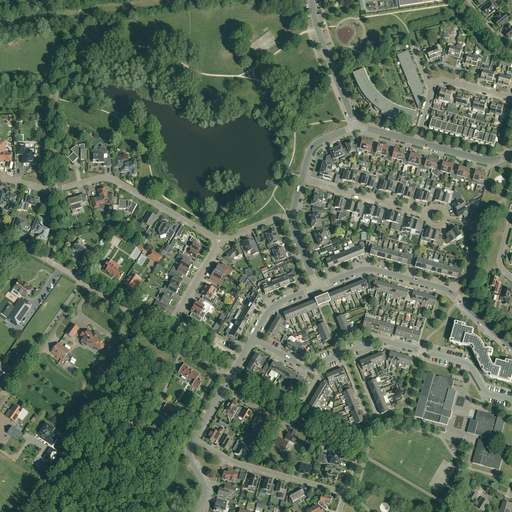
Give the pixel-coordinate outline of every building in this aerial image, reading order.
[(490,6),(484,11),(487,14),(489,16),(499,7),(493,0),(492,0),(488,4),(490,6)] [(503,16),(500,12),(494,17),(497,20),(494,22),(497,25),(496,25),(498,28),(498,27),(499,28),(503,24),(503,25),(506,23),(505,22),(509,19),(504,14),(503,16)] [(443,54),(442,52),(439,44),(436,45),(437,47),(432,49),(436,58),(441,56),(441,55),(443,54)] [(454,57),(456,48),(451,46),(451,45),(448,44),(446,52),(449,53),(448,56),(454,57)] [(462,49),(461,49),(462,46),(461,45),(459,44),(457,46),(456,48),(454,57),(459,59),(460,56),(463,57),(464,53),(461,52),(462,49)] [(430,61),(436,58),(432,49),(427,51),(426,50),(423,51),(427,61),(430,60),(430,61)] [(399,62),(410,58),(408,51),(400,54),(397,55),(399,62)] [(471,66),(474,56),(468,54),(469,53),(466,52),(463,63),(466,63),(465,64),(471,66)] [(474,56),(471,66),(477,67),(477,66),(480,67),(483,57),(479,56),(479,57),(474,56)] [(402,68),(413,64),(410,58),(399,62),(402,68)] [(405,75),(416,70),(413,64),(402,68),(405,75)] [(480,80),(482,80),(486,81),(489,72),(490,68),(484,66),(484,69),(481,68),(478,78),(481,79),(480,80)] [(355,80),(366,76),(363,69),(360,70),(359,70),(358,71),(357,71),(357,72),(352,74),(355,80)] [(407,81),(418,77),(416,70),(405,75),(407,81)] [(496,81),(498,72),(495,72),(494,73),(489,72),(486,81),(492,83),(493,80),(496,81)] [(503,86),(506,76),(500,75),(501,73),(498,72),(496,81),(498,81),(498,85),(503,86)] [(511,87),(511,80),(511,81),(511,76),(511,75),(507,74),(506,76),(503,86),(509,88),(509,87),(511,87)] [(358,87),(368,81),(366,76),(355,80),(358,87)] [(410,88),(421,83),(418,77),(407,81),(410,88)] [(362,93),(372,86),(368,81),(358,87),(362,93)] [(412,94),(423,90),(421,83),(410,88),(412,94)] [(366,99),(375,91),(372,86),(362,93),(366,99)] [(444,101),(447,91),(441,89),(441,90),(438,90),(435,100),(438,101),(439,101),(439,102),(440,102),(441,102),(442,102),(443,102),(444,101)] [(423,90),(412,94),(418,108),(423,90)] [(371,104),(379,96),(375,91),(366,99),(371,104)] [(452,105),(453,100),(455,94),(452,93),(453,93),(447,91),(444,101),(450,102),(449,104),(452,105)] [(461,105),(464,96),(458,94),(458,95),(455,94),(453,100),(456,101),(456,104),(461,105)] [(375,108),(382,98),(379,96),(371,104),(374,107),(375,108)] [(472,99),(469,98),(470,97),(464,96),(461,105),(467,107),(466,108),(469,109),(471,105),(472,101),(472,99)] [(381,112),(387,102),(382,98),(375,108),(379,110),(381,112)] [(478,110),(481,100),(475,99),(474,102),(472,101),(471,105),(473,106),(473,109),(478,110)] [(489,104),(486,103),(487,102),(481,100),(478,110),(484,112),(485,109),(488,109),(489,104)] [(387,115),(392,105),(387,102),(381,112),(387,115)] [(495,115),(498,105),(492,103),(492,104),(489,104),(488,109),(486,114),(490,115),(490,113),(495,115)] [(394,118),(398,107),(392,105),(387,115),(394,118)] [(498,105),(495,115),(501,116),(502,113),(505,114),(506,110),(503,110),(504,107),(498,105)] [(400,121),(404,109),(398,107),(394,118),(400,121)] [(407,123),(410,111),(404,109),(400,121),(407,123)] [(410,111),(407,123),(414,124),(415,119),(416,119),(416,118),(416,117),(416,116),(417,113),(410,111)] [(456,135),(455,136),(458,137),(459,136),(461,136),(463,128),(458,127),(456,135)] [(365,151),(367,142),(362,140),(360,147),(357,146),(357,152),(361,153),(362,150),(365,151)] [(348,142),(345,143),(349,153),(354,151),(355,152),(357,152),(357,145),(354,145),(354,146),(353,147),(351,142),(349,143),(348,142)] [(372,156),(374,149),(371,149),(372,143),(367,142),(365,151),(367,151),(367,153),(368,154),(372,156)] [(6,153),(4,153),(4,143),(0,143),(0,162),(3,162),(3,160),(5,160),(10,161),(12,155),(6,153)] [(25,144),(22,144),(17,144),(17,155),(23,155),(23,164),(23,163),(26,163),(26,164),(30,164),(30,163),(32,163),(33,163),(34,162),(35,161),(35,160),(35,157),(36,157),(36,156),(35,156),(35,150),(29,150),(29,149),(25,149),(25,144)] [(75,151),(68,158),(73,163),(78,157),(79,158),(81,158),(81,160),(86,160),(86,150),(84,150),(84,145),(83,145),(80,146),(80,145),(78,146),(76,147),(75,148),(76,150),(75,151)] [(381,155),(383,146),(378,145),(376,150),(374,149),(372,156),(371,157),(376,158),(377,157),(380,158),(381,155)] [(92,162),(96,162),(103,163),(103,167),(111,167),(111,159),(105,159),(105,154),(107,152),(102,146),(98,151),(95,148),(91,152),(93,154),(93,158),(92,158),(92,162)] [(335,147),(339,158),(344,155),(345,157),(348,156),(345,149),(342,150),(341,146),(339,147),(337,146),(335,147)] [(388,160),(390,154),(387,153),(389,148),(383,146),(381,155),(384,156),(383,157),(383,158),(384,159),(388,160)] [(336,159),(339,158),(335,147),(332,149),(331,150),(330,151),(332,156),(331,156),(326,158),(329,161),(335,163),(336,162),(337,161),(336,159)] [(397,160),(399,150),(394,149),(392,155),(390,154),(388,160),(388,161),(391,162),(392,158),(397,160)] [(404,164),(406,158),(403,158),(405,152),(399,150),(397,160),(402,161),(401,164),(404,164)] [(413,164),(416,155),(410,153),(409,159),(406,158),(404,164),(404,166),(406,166),(407,165),(412,167),(413,164)] [(420,169),(422,163),(419,162),(421,156),(416,155),(413,164),(412,167),(420,169)] [(429,168),(432,159),(426,158),(425,163),(422,163),(420,169),(423,169),(423,171),(425,171),(426,168),(429,168)] [(121,172),(131,172),(132,174),(133,175),(134,175),(135,174),(136,174),(136,172),(136,162),(136,161),(134,160),(132,161),(131,162),(131,163),(125,163),(125,159),(115,159),(115,168),(121,168),(121,172)] [(436,176),(438,167),(435,166),(437,161),(432,159),(429,168),(432,169),(431,172),(432,174),(433,174),(433,175),(436,176)] [(334,166),(335,163),(329,161),(328,164),(327,164),(323,163),(322,164),(321,165),(320,168),(330,171),(332,165),(334,166)] [(445,173),(448,164),(442,162),(441,168),(438,167),(436,176),(438,177),(439,176),(440,174),(441,174),(442,173),(442,172),(445,173)] [(453,178),(454,172),(452,171),(453,165),(448,164),(445,173),(451,174),(450,177),(453,178)] [(350,173),(344,172),(346,167),(342,166),(340,173),(344,174),(342,180),(348,182),(348,181),(350,173)] [(461,181),(462,177),(464,168),(459,167),(457,172),(454,172),(453,178),(452,179),(461,181)] [(329,177),(330,171),(320,168),(319,171),(320,172),(320,174),(323,175),(322,178),(330,181),(331,177),(329,177)] [(465,181),(469,182),(471,176),(468,175),(469,170),(464,168),(462,177),(464,178),(464,179),(465,181)] [(361,171),(357,170),(351,169),(350,173),(348,181),(354,183),(356,176),(359,177),(361,171)] [(369,174),(364,173),(364,171),(361,171),(359,177),(359,178),(362,178),(360,184),(366,186),(369,178),(370,175),(369,174)] [(477,184),(478,182),(480,173),(475,171),(475,172),(473,177),(471,176),(469,182),(472,183),(472,182),(477,184)] [(377,184),(379,174),(376,173),(375,176),(370,175),(369,178),(366,186),(366,187),(372,189),(374,183),(377,184)] [(482,186),(485,186),(487,180),(484,180),(485,174),(480,173),(478,182),(477,184),(482,186)] [(387,183),(384,182),(385,179),(382,178),(382,177),(379,176),(380,174),(379,174),(377,184),(380,184),(378,190),(385,192),(385,191),(387,183)] [(397,182),(391,180),(391,178),(388,177),(387,183),(385,191),(391,193),(392,187),(396,188),(397,182)] [(397,182),(396,188),(399,189),(397,194),(403,196),(405,188),(406,187),(407,182),(405,182),(403,183),(397,182)] [(403,196),(403,197),(409,199),(410,193),(414,194),(414,193),(415,188),(415,187),(410,186),(410,184),(409,183),(407,182),(406,187),(405,188),(403,196)] [(415,188),(414,193),(417,194),(415,200),(421,202),(422,201),(421,201),(422,200),(424,193),(425,190),(424,190),(421,189),(419,188),(420,185),(416,184),(416,185),(415,187),(415,188)] [(454,191),(453,193),(452,197),(456,198),(457,200),(456,201),(457,204),(454,206),(457,211),(464,207),(464,208),(465,207),(461,200),(460,199),(463,189),(455,187),(454,191)] [(96,197),(91,198),(92,200),(94,208),(96,207),(99,207),(98,204),(104,202),(104,201),(109,200),(109,202),(112,202),(112,194),(108,195),(107,192),(106,192),(105,188),(97,190),(98,195),(99,195),(99,197),(96,198),(96,197)] [(422,200),(421,201),(422,201),(427,203),(428,200),(429,197),(432,198),(433,193),(434,192),(434,189),(432,188),(431,189),(430,191),(428,190),(427,189),(425,188),(424,190),(425,190),(424,193),(422,200)] [(444,191),(438,189),(435,188),(434,189),(434,192),(433,193),(436,194),(435,201),(441,202),(443,194),(444,191)] [(16,204),(17,200),(18,197),(11,195),(11,194),(9,193),(9,192),(8,191),(7,190),(6,190),(5,191),(4,192),(3,196),(0,195),(0,204),(1,205),(2,201),(9,203),(7,210),(13,212),(15,204),(16,204)] [(328,195),(326,194),(327,194),(318,191),(318,195),(314,194),(312,196),(311,199),(316,200),(322,202),(322,200),(326,201),(327,200),(328,195)] [(453,193),(448,192),(447,195),(443,194),(441,202),(447,204),(448,198),(452,199),(452,197),(453,193)] [(86,201),(85,200),(84,195),(79,196),(80,197),(71,199),(71,200),(68,201),(69,206),(71,211),(81,208),(80,203),(86,201)] [(22,200),(19,209),(24,211),(26,204),(29,205),(37,207),(37,205),(38,205),(40,201),(39,201),(39,200),(39,199),(35,198),(32,197),(27,196),(26,200),(26,201),(22,200)] [(322,202),(316,200),(311,199),(311,202),(311,203),(311,205),(316,206),(316,207),(315,210),(322,211),(323,211),(324,205),(321,205),(322,202)] [(346,201),(342,200),(337,199),(335,208),(338,209),(337,212),(343,213),(344,210),(346,201)] [(128,201),(120,200),(119,200),(119,207),(117,207),(117,205),(113,205),(113,212),(117,212),(117,208),(119,208),(118,209),(128,209),(128,208),(129,208),(127,211),(132,214),(137,206),(132,203),(131,204),(128,202),(128,201)] [(352,213),(355,204),(346,201),(344,210),(352,213)] [(357,219),(358,217),(360,218),(364,206),(355,204),(352,213),(351,217),(354,218),(357,219)] [(372,217),(375,208),(366,206),(363,217),(368,218),(368,216),(372,217)] [(467,213),(464,208),(464,207),(457,211),(456,212),(459,217),(463,215),(464,218),(465,218),(464,220),(470,221),(471,216),(471,214),(469,211),(467,213)] [(380,224),(381,220),(384,210),(375,208),(372,217),(371,220),(377,222),(377,223),(380,224)] [(322,211),(315,210),(314,210),(315,215),(314,215),(309,216),(310,218),(309,219),(309,222),(320,220),(320,219),(321,214),(322,211)] [(392,223),(395,213),(386,211),(383,220),(392,223)] [(156,217),(149,212),(143,223),(150,227),(156,217)] [(396,224),(394,230),(399,231),(400,228),(403,216),(395,213),(392,223),(396,224)] [(16,216),(12,224),(15,225),(15,226),(15,227),(15,228),(16,229),(15,230),(22,232),(21,232),(23,229),(28,231),(29,230),(30,230),(30,229),(30,228),(30,227),(24,224),(25,223),(20,221),(20,217),(16,216)] [(45,219),(37,216),(32,229),(36,230),(35,233),(39,234),(38,237),(46,240),(46,238),(48,239),(50,232),(49,232),(50,230),(43,227),(42,227),(45,219)] [(411,232),(414,221),(405,218),(401,231),(405,232),(405,231),(411,232)] [(318,230),(325,228),(323,225),(321,226),(320,220),(309,222),(310,225),(311,226),(312,228),(317,227),(318,230)] [(415,235),(415,233),(420,235),(423,223),(414,221),(411,232),(410,233),(415,235)] [(158,226),(159,229),(158,230),(160,236),(166,235),(168,236),(167,238),(170,240),(175,233),(169,229),(170,229),(168,223),(162,224),(161,225),(158,226)] [(144,244),(152,230),(149,228),(141,242),(144,244)] [(316,241),(326,237),(328,236),(325,228),(318,230),(319,230),(320,233),(319,233),(315,235),(315,237),(315,239),(316,241)] [(459,238),(459,237),(463,234),(461,230),(458,232),(456,228),(451,231),(451,232),(456,240),(456,241),(458,240),(459,239),(459,238)] [(430,243),(430,240),(433,231),(427,230),(425,235),(422,235),(420,240),(426,242),(430,243)] [(268,240),(278,236),(277,233),(275,233),(275,231),(270,233),(269,232),(268,233),(266,234),(268,240)] [(438,246),(440,240),(437,239),(439,233),(433,231),(430,240),(433,241),(433,244),(439,245),(438,246)] [(447,244),(456,240),(451,232),(446,235),(448,239),(445,240),(447,244)] [(268,249),(276,246),(275,243),(279,242),(278,240),(279,238),(278,236),(268,240),(269,243),(267,244),(269,249),(268,249)] [(331,245),(330,242),(328,236),(326,237),(316,241),(317,244),(318,245),(319,246),(323,245),(324,248),(331,245)] [(198,253),(201,247),(195,244),(197,242),(196,240),(192,238),(190,241),(193,243),(190,248),(198,253)] [(250,240),(243,242),(247,252),(250,251),(252,255),(259,253),(254,241),(251,242),(250,240)] [(95,250),(89,246),(87,249),(77,242),(75,245),(72,249),(73,249),(73,250),(75,252),(76,251),(79,253),(79,254),(83,257),(85,254),(91,257),(95,250)] [(355,247),(359,256),(364,254),(362,249),(365,248),(362,242),(359,244),(360,245),(355,247)] [(375,256),(377,247),(372,245),(372,244),(369,243),(368,249),(371,250),(369,255),(375,256)] [(163,256),(166,252),(170,246),(167,244),(161,255),(163,256)] [(226,254),(224,258),(232,264),(235,261),(234,260),(237,259),(236,257),(242,255),(238,244),(232,247),(233,251),(231,252),(230,251),(227,255),(226,254)] [(198,253),(190,248),(187,246),(185,249),(186,250),(183,255),(188,258),(190,255),(196,259),(199,253),(198,253)] [(274,256),(285,252),(283,250),(282,249),(281,247),(278,249),(276,246),(268,249),(269,252),(272,251),(274,256)] [(354,258),(359,256),(355,247),(350,249),(354,258)] [(349,260),(354,258),(350,249),(345,251),(349,260)] [(158,263),(162,257),(151,251),(148,256),(158,263)] [(344,262),(349,260),(345,251),(340,253),(344,262)] [(409,252),(407,251),(404,251),(403,254),(401,263),(406,265),(408,260),(411,261),(412,255),(409,254),(409,252)] [(285,252),(274,256),(277,262),(274,263),(276,266),(283,262),(282,260),(286,258),(285,256),(286,255),(285,252)] [(338,264),(344,262),(340,253),(335,255),(338,264)] [(188,270),(191,264),(185,261),(186,258),(179,254),(176,259),(178,260),(176,264),(180,266),(188,270)] [(333,266),(338,264),(335,255),(330,257),(333,266)] [(420,269),(423,259),(417,258),(418,256),(415,255),(413,261),(416,262),(415,267),(420,269)] [(328,269),(333,266),(330,257),(325,259),(324,258),(321,259),(323,265),(326,264),(328,269)] [(111,264),(112,262),(109,260),(107,262),(103,267),(106,269),(105,271),(109,274),(119,280),(124,273),(117,269),(118,269),(111,264)] [(223,264),(221,267),(218,265),(215,271),(223,275),(223,276),(225,273),(227,274),(228,273),(230,274),(233,270),(223,264)] [(189,270),(188,270),(180,266),(179,268),(176,267),(176,268),(173,266),(170,271),(177,275),(179,272),(185,276),(189,270)] [(460,279),(463,268),(459,267),(459,269),(454,268),(451,277),(457,279),(457,278),(460,279)] [(209,279),(211,280),(221,286),(223,283),(220,281),(223,275),(215,271),(215,270),(211,276),(209,279)] [(286,275),(290,284),(295,282),(293,277),(296,276),(294,270),(291,271),(291,273),(286,275)] [(177,275),(170,271),(168,275),(170,276),(167,281),(178,287),(181,282),(175,278),(177,275)] [(290,284),(286,275),(286,273),(281,275),(281,277),(285,286),(290,284)] [(138,289),(139,288),(142,282),(139,280),(140,280),(131,274),(129,277),(128,277),(126,280),(127,281),(125,284),(133,289),(134,287),(138,289)] [(280,288),(285,286),(281,277),(276,279),(280,288)] [(501,284),(497,283),(498,279),(492,277),(489,286),(494,287),(493,292),(498,293),(501,284)] [(271,281),(269,282),(268,279),(265,280),(270,292),(275,290),(271,281)] [(275,290),(280,288),(276,279),(271,281),(275,290)] [(265,294),(270,292),(265,280),(260,282),(260,284),(258,285),(260,291),(263,290),(265,294)] [(359,282),(362,290),(367,288),(364,280),(359,282)] [(13,289),(10,293),(17,298),(20,294),(24,297),(25,295),(26,296),(31,289),(27,286),(26,286),(19,281),(13,289)] [(179,288),(178,287),(167,281),(171,283),(169,286),(166,285),(163,290),(168,293),(170,290),(175,293),(179,288)] [(358,292),(362,290),(359,282),(353,284),(357,292),(358,292)] [(203,289),(213,295),(215,292),(217,293),(220,289),(214,285),(213,288),(206,284),(203,289)] [(353,284),(348,286),(351,294),(356,293),(357,296),(359,295),(358,292),(357,292),(353,284)] [(347,296),(351,294),(348,286),(343,289),(346,297),(347,296)] [(168,293),(163,290),(161,289),(159,292),(162,294),(161,296),(163,297),(163,298),(161,300),(169,305),(172,299),(166,296),(168,293)] [(217,297),(213,295),(203,289),(200,295),(206,298),(204,300),(212,305),(217,297)] [(247,295),(258,302),(261,297),(257,295),(258,292),(253,289),(251,292),(247,295)] [(343,289),(338,291),(341,299),(345,297),(346,300),(348,299),(347,296),(346,297),(343,289)] [(411,300),(413,292),(412,293),(407,291),(408,290),(402,289),(400,297),(401,297),(405,298),(405,300),(410,302),(411,300)] [(511,290),(505,289),(504,293),(503,292),(502,297),(501,297),(500,301),(504,302),(503,304),(511,306),(511,302),(511,298),(510,298),(511,290)] [(337,300),(341,299),(338,291),(332,293),(335,301),(337,300)] [(141,298),(142,298),(146,301),(149,296),(144,293),(141,298)] [(332,293),(327,295),(330,302),(330,303),(334,301),(336,305),(338,304),(337,300),(335,301),(332,293)] [(327,295),(327,294),(321,297),(324,304),(330,302),(327,295)] [(256,307),(258,302),(247,295),(247,297),(247,298),(249,299),(247,302),(256,307)] [(317,307),(318,307),(324,304),(321,297),(314,300),(315,300),(317,307)] [(10,304),(3,314),(7,317),(18,325),(31,307),(20,299),(14,307),(10,304)] [(163,303),(157,300),(153,305),(157,307),(155,311),(163,315),(166,310),(163,309),(164,307),(161,306),(163,303)] [(318,308),(318,307),(317,307),(315,300),(309,302),(313,310),(314,310),(318,308)] [(206,311),(208,308),(210,305),(204,302),(202,305),(196,302),(195,304),(194,304),(192,306),(201,311),(202,311),(203,309),(206,311)] [(253,311),(256,307),(247,302),(245,306),(253,311)] [(309,302),(304,304),(307,312),(312,311),(313,314),(315,313),(314,310),(313,310),(309,302)] [(303,314),(307,312),(304,304),(299,307),(302,314),(303,314)] [(206,314),(202,311),(201,311),(192,306),(191,308),(192,309),(190,312),(196,315),(194,319),(200,322),(202,319),(203,319),(206,314)] [(250,316),(253,311),(245,306),(242,311),(250,316)] [(299,307),(294,309),(297,317),(301,315),(302,318),(304,317),(303,314),(302,314),(299,307)] [(293,318),(297,317),(294,309),(288,311),(291,319),(293,318)] [(248,321),(250,316),(242,311),(239,316),(248,321)] [(288,311),(283,313),(286,321),(290,319),(292,322),(294,322),(293,318),(291,319),(288,311)] [(338,324),(346,320),(345,317),(348,316),(347,314),(336,318),(338,324)] [(368,328),(371,319),(367,318),(367,316),(368,314),(366,314),(365,317),(362,326),(368,328)] [(245,325),(248,321),(239,316),(236,320),(245,325)] [(374,330),(377,317),(375,316),(375,319),(375,320),(371,319),(368,328),(374,330)] [(281,326),(284,328),(287,323),(281,317),(279,319),(276,317),(273,323),(281,327),(281,326)] [(380,331),(382,322),(378,321),(379,320),(380,318),(377,317),(374,330),(380,331)] [(242,330),(245,325),(236,320),(234,325),(242,330)] [(341,329),(352,324),(351,322),(348,324),(346,320),(338,324),(341,329)] [(386,333),(389,320),(387,320),(386,322),(387,322),(386,323),(382,322),(380,331),(386,333)] [(389,320),(386,333),(392,334),(394,325),(390,324),(390,323),(391,323),(391,321),(389,320)] [(284,328),(281,326),(281,327),(273,323),(270,327),(278,332),(280,328),(283,330),(284,328)] [(318,332),(326,329),(324,323),(313,328),(314,330),(317,328),(318,332)] [(454,326),(451,339),(453,340),(453,343),(469,347),(469,346),(471,346),(473,347),(474,350),(473,351),(475,356),(476,355),(476,356),(477,356),(479,359),(477,360),(481,368),(483,367),(484,369),(483,371),(482,371),(483,372),(484,373),(485,374),(486,375),(487,376),(487,374),(489,374),(491,375),(491,378),(508,382),(509,380),(511,380),(511,377),(511,361),(509,361),(506,360),(506,363),(496,360),(495,366),(494,365),(493,365),(492,363),(488,356),(489,355),(492,356),(493,351),(494,349),(490,346),(487,345),(486,349),(483,343),(482,342),(481,341),(480,340),(479,339),(478,338),(477,337),(476,337),(475,336),(473,335),(472,335),(474,330),(466,327),(465,327),(465,325),(458,323),(457,325),(455,324),(454,326)] [(79,329),(72,324),(65,334),(72,338),(79,329)] [(352,324),(341,329),(343,334),(351,331),(349,328),(353,326),(352,324)] [(400,337),(404,324),(402,324),(401,326),(401,327),(397,326),(394,335),(400,337)] [(406,338),(409,329),(405,328),(405,327),(406,325),(404,324),(400,337),(406,338)] [(239,335),(242,330),(234,325),(231,330),(239,335)] [(275,337),(278,332),(270,327),(267,332),(275,337)] [(412,340),(415,327),(413,327),(413,329),(413,330),(409,329),(406,338),(412,340)] [(415,327),(412,340),(418,342),(420,332),(416,331),(417,330),(418,328),(415,327)] [(317,338),(329,334),(326,329),(318,332),(320,335),(316,336),(317,338)] [(82,342),(82,343),(82,345),(84,346),(86,346),(87,346),(88,345),(89,345),(92,347),(93,345),(99,349),(100,350),(101,350),(102,349),(103,348),(104,347),(104,346),(104,345),(103,344),(102,344),(101,343),(103,341),(98,338),(99,337),(99,336),(99,335),(98,334),(96,332),(95,332),(94,332),(94,333),(93,333),(92,333),(88,330),(86,333),(84,331),(80,336),(83,338),(82,340),(82,341),(82,342)] [(237,339),(239,335),(231,330),(228,334),(227,334),(225,336),(231,340),(232,337),(237,339)] [(329,334),(317,338),(318,340),(321,339),(323,342),(331,339),(329,334)] [(294,343),(292,342),(294,338),(292,336),(289,337),(286,343),(287,344),(285,348),(290,351),(294,343)] [(295,354),(301,344),(296,341),(294,343),(290,351),(295,354)] [(301,344),(295,354),(300,357),(304,349),(301,347),(303,344),(301,343),(301,344)] [(58,344),(52,352),(62,360),(69,351),(58,344)] [(383,368),(382,365),(380,362),(384,361),(384,360),(381,353),(375,355),(381,369),(383,368)] [(252,359),(259,363),(262,358),(255,354),(252,359)] [(399,363),(401,355),(395,354),(392,365),(394,366),(395,362),(399,363)] [(379,369),(381,369),(375,355),(370,357),(373,365),(376,364),(379,369)] [(370,366),(373,365),(370,357),(365,359),(369,371),(371,370),(370,366)] [(406,357),(403,368),(405,369),(406,366),(410,366),(412,358),(406,357)] [(257,368),(257,367),(259,363),(252,359),(249,364),(257,368)] [(367,371),(369,371),(365,359),(359,361),(362,369),(366,368),(367,371)] [(271,377),(278,364),(273,361),(269,369),(271,370),(268,376),(271,377)] [(260,369),(257,367),(257,368),(249,364),(246,369),(251,371),(249,374),(253,376),(256,372),(255,371),(256,369),(259,371),(260,369)] [(279,374),(283,367),(278,364),(271,377),(273,379),(276,373),(279,374)] [(191,385),(198,389),(203,381),(197,378),(199,375),(183,365),(181,368),(180,368),(179,369),(178,370),(179,372),(178,373),(193,382),(191,385)] [(282,380),(288,370),(283,367),(279,374),(282,376),(280,379),(282,380)] [(336,371),(341,382),(343,381),(341,378),(345,377),(342,369),(336,371)] [(289,380),(293,373),(288,370),(282,380),(284,381),(286,378),(289,380)] [(339,383),(341,382),(336,371),(331,373),(334,381),(337,380),(339,383)] [(95,379),(96,380),(102,385),(105,380),(102,378),(105,375),(101,372),(95,379)] [(288,387),(291,388),(298,376),(293,373),(289,380),(291,382),(288,387)] [(331,382),(334,381),(331,373),(326,375),(327,378),(329,383),(330,386),(332,386),(331,382)] [(427,373),(420,396),(414,417),(447,426),(449,419),(450,419),(452,411),(451,411),(456,392),(452,390),(454,380),(439,376),(439,378),(434,376),(434,375),(427,373)] [(293,390),(296,384),(299,386),(303,379),(298,376),(291,388),(293,390)] [(370,388),(381,383),(384,382),(383,380),(377,383),(376,379),(368,382),(370,388)] [(319,388),(329,394),(330,392),(327,390),(329,387),(322,383),(319,388)] [(372,393),(380,390),(379,386),(382,385),(381,383),(370,388),(372,393)] [(328,396),(329,394),(319,388),(316,393),(323,397),(325,394),(328,396)] [(341,399),(352,395),(350,389),(342,393),(344,396),(340,397),(341,399)] [(381,393),(380,390),(372,393),(374,398),(386,394),(385,392),(381,393)] [(321,400),(323,397),(316,393),(313,398),(323,404),(325,405),(327,403),(321,400)] [(376,404),(384,400),(383,397),(386,396),(386,394),(374,398),(376,404)] [(347,403),(355,400),(352,395),(341,399),(342,401),(345,400),(347,403)] [(325,405),(323,404),(313,398),(310,403),(317,407),(319,404),(324,407),(325,405)] [(345,410),(357,405),(355,400),(347,403),(348,407),(345,408),(345,410)] [(392,401),(389,402),(386,404),(384,400),(376,404),(379,409),(390,404),(393,403),(392,401)] [(236,412),(235,411),(238,408),(235,406),(236,404),(230,401),(225,410),(227,411),(228,416),(230,423),(232,418),(236,412)] [(320,408),(317,407),(310,403),(307,408),(314,412),(320,415),(321,413),(318,411),(320,408)] [(177,410),(167,404),(163,410),(173,417),(177,410)] [(390,404),(379,409),(381,414),(389,411),(387,408),(391,406),(390,404)] [(22,410),(15,405),(11,411),(10,410),(6,416),(15,422),(19,416),(20,417),(19,419),(22,421),(25,416),(28,413),(23,409),(22,410)] [(351,414),(359,411),(357,405),(345,410),(346,412),(350,411),(351,414)] [(246,421),(251,412),(245,409),(242,414),(241,413),(241,412),(238,410),(234,417),(237,419),(238,417),(246,421)] [(350,421),(361,416),(359,411),(351,414),(352,417),(349,419),(350,421)] [(494,440),(496,441),(499,442),(506,419),(498,417),(497,418),(493,417),(493,416),(478,411),(475,421),(470,420),(467,433),(481,437),(480,441),(479,440),(473,463),(499,470),(503,455),(489,451),(492,440),(494,441),(494,440)] [(361,416),(350,421),(351,423),(354,421),(355,425),(363,421),(361,416)] [(258,437),(259,435),(260,435),(265,426),(262,425),(264,420),(258,417),(255,418),(252,424),(258,428),(255,432),(255,433),(254,435),(258,437)] [(54,428),(46,423),(43,427),(44,427),(42,430),(42,429),(39,433),(42,435),(40,437),(52,445),(56,440),(52,437),(52,438),(48,436),(48,435),(50,432),(51,432),(54,428)] [(24,435),(22,433),(12,427),(7,434),(17,440),(20,436),(22,437),(24,435)] [(213,442),(215,439),(217,441),(222,432),(223,433),(224,430),(221,428),(220,431),(217,429),(215,432),(212,430),(207,439),(213,442)] [(293,446),(294,444),(298,438),(292,434),(294,432),(291,430),(289,432),(285,438),(286,438),(284,441),(278,437),(274,444),(284,450),(288,443),(293,446)] [(225,435),(222,440),(220,443),(223,445),(221,447),(227,451),(232,442),(228,440),(230,438),(225,435)] [(249,451),(246,450),(243,448),(245,446),(241,444),(242,442),(238,440),(235,446),(238,448),(235,453),(239,456),(240,454),(243,456),(243,455),(246,456),(247,455),(246,455),(247,453),(248,453),(249,451)] [(343,453),(332,450),(333,446),(328,445),(326,450),(330,451),(328,456),(331,457),(330,463),(338,465),(340,459),(341,459),(343,453)] [(58,453),(50,448),(44,458),(51,463),(58,453)] [(312,466),(301,463),(298,472),(300,473),(305,474),(305,473),(309,474),(310,470),(311,470),(312,468),(311,467),(312,466)] [(335,468),(326,466),(325,471),(327,472),(325,478),(335,481),(335,480),(336,480),(336,479),(337,479),(337,476),(337,475),(336,475),(337,474),(334,473),(335,468)] [(228,470),(227,473),(224,472),(222,479),(231,482),(232,478),(236,479),(238,472),(228,470)] [(247,479),(246,484),(245,488),(250,490),(251,487),(255,488),(257,478),(251,476),(250,480),(247,479)] [(272,482),(265,480),(263,489),(267,490),(266,494),(272,495),(273,490),(269,489),(272,482)] [(286,490),(283,490),(284,485),(278,483),(276,492),(279,493),(277,497),(284,499),(286,490)] [(219,489),(218,495),(227,497),(228,493),(234,495),(236,489),(226,486),(225,489),(224,490),(219,489)] [(307,494),(305,495),(304,496),(303,493),(302,490),(289,497),(292,503),(296,501),(298,504),(303,501),(307,499),(309,498),(307,494)] [(469,498),(473,501),(477,495),(473,492),(469,498)] [(479,502),(476,507),(483,511),(487,508),(485,507),(487,504),(489,505),(492,499),(489,496),(486,494),(486,495),(482,492),(478,498),(481,500),(479,503),(479,502)] [(331,498),(321,495),(318,494),(318,497),(320,498),(318,504),(325,510),(327,508),(323,504),(322,504),(323,502),(329,504),(331,498)] [(215,505),(213,506),(214,509),(213,510),(216,511),(217,511),(222,511),(224,508),(226,506),(228,501),(218,498),(217,504),(215,504),(215,505)] [(511,511),(511,508),(511,507),(510,506),(510,504),(503,502),(502,508),(500,509),(498,511),(511,511)]
